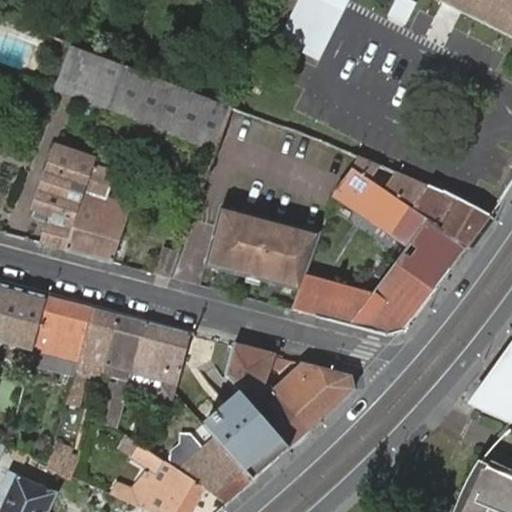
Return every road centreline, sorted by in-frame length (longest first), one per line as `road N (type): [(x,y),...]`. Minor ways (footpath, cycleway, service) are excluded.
road 1 (residential): [(0,258),(397,369)]
road 2 (secondary): [(319,511),(434,399),(511,300)]
road 3 (secondary): [(397,369),(245,511)]
road 4 (secondary): [(511,217),(397,369)]
